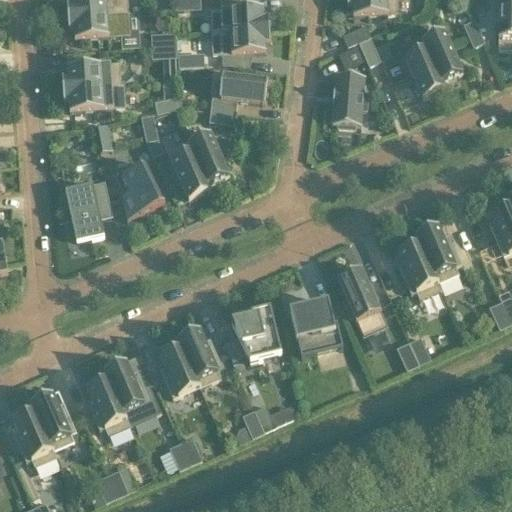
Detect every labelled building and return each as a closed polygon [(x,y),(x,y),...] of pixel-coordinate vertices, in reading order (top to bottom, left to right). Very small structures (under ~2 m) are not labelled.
[(67,22),(128,17),(127,0),(71,0),(72,9),(67,9),(67,22)] [(395,0),(346,0),(347,11),(353,10),(353,21),(397,19),(395,0)] [(511,0),(498,0),(498,54),(511,54),(511,0)] [(220,14),(210,15),(211,37),(270,35),(269,22),(264,22),(263,12),(239,13),(239,1),(219,2),(220,14)] [(200,2),(175,3),(176,15),(201,14),(200,2)] [(130,40),(128,17),(67,22),(68,34),(74,34),(74,44),(130,40)] [(485,47),(475,24),(463,29),(473,52),(485,47)] [(366,30),(342,41),(347,52),(371,42),(366,30)] [(270,35),(211,37),(212,60),(222,60),(246,59),(265,58),(265,47),(270,47),(270,35)] [(441,87),(442,86),(463,78),(444,36),(421,46),(424,53),(426,52),(441,87)] [(151,39),(151,52),(177,51),(176,38),(151,39)] [(381,67),(371,44),(359,49),(369,72),(381,67)] [(177,63),(177,51),(151,52),(152,64),(177,63)] [(345,75),(364,67),(358,52),(339,60),(345,75)] [(426,52),(424,53),(404,62),(423,104),(446,94),(442,86),(441,87),(426,52)] [(203,59),(178,60),(178,73),(204,72),(203,59)] [(246,73),(246,59),(222,60),(222,70),(226,70),(246,73)] [(121,90),(121,89),(119,67),(66,71),(67,81),(62,82),(63,94),(121,90)] [(212,103),(210,115),(235,118),(237,106),(264,109),(267,85),(223,79),(220,104),(212,103)] [(333,94),(332,108),(334,108),(332,129),(338,130),(338,133),(354,134),(355,131),(360,131),(362,115),(366,115),(368,98),(363,98),(364,81),(338,79),(337,95),(333,94)] [(121,90),(63,94),(64,107),(69,106),(69,117),(125,113),(124,89),(121,89),(121,90)] [(182,114),(179,102),(154,107),(157,119),(182,114)] [(235,118),(210,115),(209,127),(234,130),(235,118)] [(146,147),(158,145),(153,120),(141,123),(146,147)] [(83,124),(74,124),(75,134),(84,133),(83,124)] [(108,130),(95,132),(100,158),(113,155),(108,130)] [(211,138),(190,147),(189,147),(207,189),(209,189),(229,180),(211,138)] [(189,147),(190,147),(189,145),(167,155),(189,206),(212,196),(209,189),(207,189),(189,147)] [(129,198),(122,202),(127,225),(127,226),(164,208),(145,169),(121,181),(129,198)] [(76,247),(104,241),(98,211),(110,208),(105,187),(65,195),(76,247)] [(511,258),(511,209),(510,209),(490,218),(495,230),(490,232),(503,262),(511,258)] [(415,240),(418,247),(419,247),(437,288),(439,288),(459,279),(456,272),(461,269),(448,239),(443,242),(438,230),(415,240)] [(442,295),(439,288),(437,288),(419,247),(418,247),(398,256),(403,268),(397,270),(411,300),(416,298),(419,305),(442,295)] [(340,281),(337,283),(346,305),(343,307),(350,323),(353,322),(363,343),(387,332),(361,272),(349,277),(347,274),(339,278),(340,281)] [(511,303),(511,302),(500,307),(511,330),(511,329),(511,303)] [(337,329),(334,330),(328,307),(290,316),(290,317),(301,364),(317,360),(316,357),(342,351),(337,329)] [(499,335),(511,330),(500,307),(489,312),(499,335)] [(238,342),(224,348),(233,367),(246,360),(250,368),(262,365),(281,361),(281,358),(270,314),(248,319),(242,321),(243,325),(231,328),(238,342)] [(181,351),(199,392),(221,383),(218,376),(223,373),(210,343),(205,345),(200,334),(177,344),(180,351),(181,351)] [(409,348),(419,371),(431,365),(420,342),(409,348)] [(419,371),(409,348),(396,353),(407,376),(419,371)] [(172,404),(199,392),(181,351),(180,351),(160,360),(165,372),(159,374),(172,404)] [(126,366),(103,376),(107,383),(108,383),(123,417),(124,416),(131,431),(161,418),(149,392),(155,390),(146,371),(137,375),(132,378),(126,366)] [(108,383),(107,383),(86,392),(91,404),(86,406),(99,436),(104,434),(108,441),(131,431),(124,416),(123,417),(108,383)] [(53,456),(54,456),(74,447),(71,440),(76,437),(63,407),(58,410),(53,398),(30,408),(33,415),(35,415),(53,456)] [(254,416),(264,439),(276,434),(266,410),(254,416)] [(35,415),(33,415),(13,424),(18,436),(13,438),(26,468),(31,466),(34,473),(57,463),(54,456),(53,456),(35,415)] [(264,439),(254,416),(242,421),(252,444),(264,439)] [(192,443),(181,448),(191,471),(202,466),(192,443)] [(179,476),(191,471),(181,448),(169,453),(179,476)] [(118,476),(107,481),(117,504),(129,499),(118,476)] [(106,509),(117,504),(107,481),(95,486),(106,509)]
